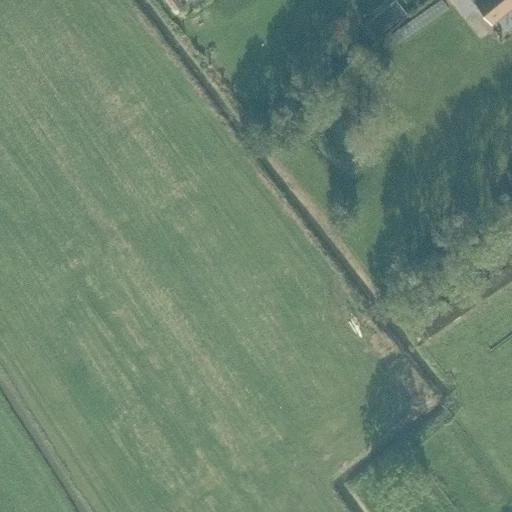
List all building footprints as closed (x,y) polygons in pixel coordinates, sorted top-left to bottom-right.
[(167,0),(175,10),(185,2),(183,0),(167,0)] [(511,0),(473,0),(492,23),(511,6),(511,0)] [(370,2),(357,9),(364,22),(377,15),(370,2)] [(454,8),(436,22),(450,39),(468,25),(454,8)] [(511,261),(417,328),(425,340),(511,278),(511,261)] [(511,502),(507,495),(495,503),(500,511),(510,511),(511,511),(511,502)]
